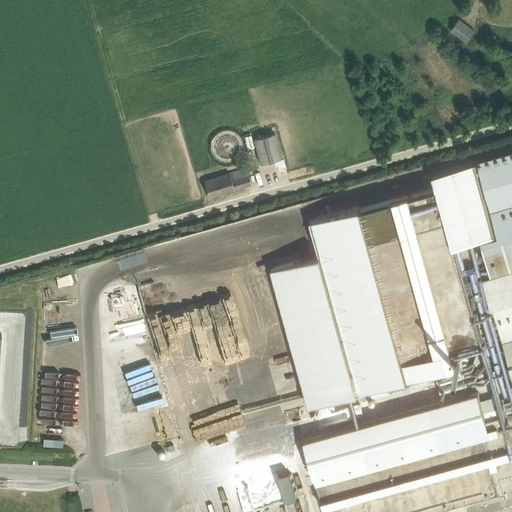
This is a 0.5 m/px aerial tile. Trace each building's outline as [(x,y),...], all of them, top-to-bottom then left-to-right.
[(450,30),(466,42),(475,30),(459,18),(450,30)] [(240,122),(244,133),(259,128),(256,118),(240,122)] [(282,158),(275,132),(254,138),(261,163),(282,158)] [(309,405),(404,379),(452,366),(463,363),(458,346),(478,340),(453,245),(480,238),(490,274),(511,268),(511,149),(475,160),(475,161),(432,173),(436,186),(359,207),(359,206),(310,220),(319,254),(271,267),(282,306),(309,405)] [(274,160),(278,176),(288,174),(284,158),(274,160)] [(248,173),(246,167),(204,180),(209,197),(251,184),(259,181),(256,171),(248,173)] [(141,247),(116,255),(118,264),(144,256),(141,247)] [(511,269),(482,278),(490,308),(493,307),(511,376),(511,384),(511,386),(511,269)] [(118,331),(133,330),(132,320),(117,321),(118,331)] [(155,348),(165,346),(162,325),(152,326),(155,348)] [(511,501),(511,461),(510,456),(499,415),(486,419),(478,392),(379,419),(304,440),(311,463),(310,463),(312,471),(313,471),(315,478),(316,478),(325,511),(428,511),(434,510),(438,509),(479,498),(481,505),(486,503),(497,500),(497,499),(500,498),(502,505),(511,501)] [(64,439),(44,438),(43,447),(63,448),(64,439)]
